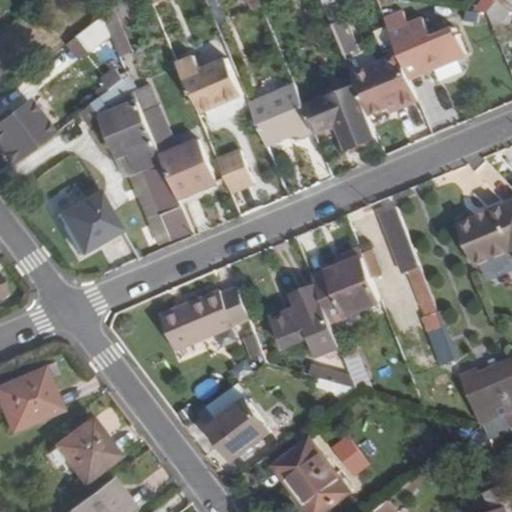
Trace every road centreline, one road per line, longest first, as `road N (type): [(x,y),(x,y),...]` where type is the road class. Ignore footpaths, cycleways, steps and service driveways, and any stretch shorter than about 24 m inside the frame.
road 1 (residential): [(511,124),(71,309)]
road 2 (residential): [(71,309),(225,511)]
